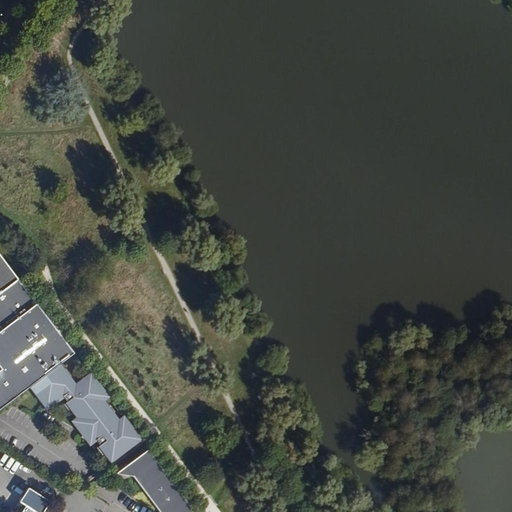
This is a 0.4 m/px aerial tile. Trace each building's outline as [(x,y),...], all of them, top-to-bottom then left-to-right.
[(0,292),(18,279),(0,255),(0,292)] [(18,279),(0,292),(0,327),(1,329),(0,329),(0,368),(0,408),(31,385),(57,365),(74,352),(18,279)] [(57,365),(31,385),(33,388),(33,389),(35,391),(36,391),(43,401),(42,401),(44,404),(47,402),(50,405),(53,403),(52,402),(61,395),(66,402),(67,401),(75,411),(74,412),(76,415),(77,414),(79,417),(76,419),(79,422),(75,425),(78,427),(86,437),(85,437),(87,440),(90,438),(93,441),(95,439),(99,445),(100,445),(107,454),(107,455),(109,458),(112,455),(114,459),(118,456),(118,455),(132,444),(132,445),(136,442),(134,439),(137,437),(135,434),(134,435),(127,425),(127,424),(125,421),(122,424),(120,420),(117,423),(114,420),(115,419),(113,416),(112,417),(105,407),(105,406),(103,404),(100,401),(103,399),(101,395),(104,393),(102,390),(101,391),(94,381),(95,380),(92,378),(89,380),(87,377),(74,387),(71,384),(72,383),(70,380),(69,381),(62,371),(63,370),(60,368),(57,365)] [(191,511),(193,510),(147,450),(124,468),(132,477),(158,511),(191,511)] [(132,477),(124,468),(119,471),(121,473),(118,475),(132,477)]
